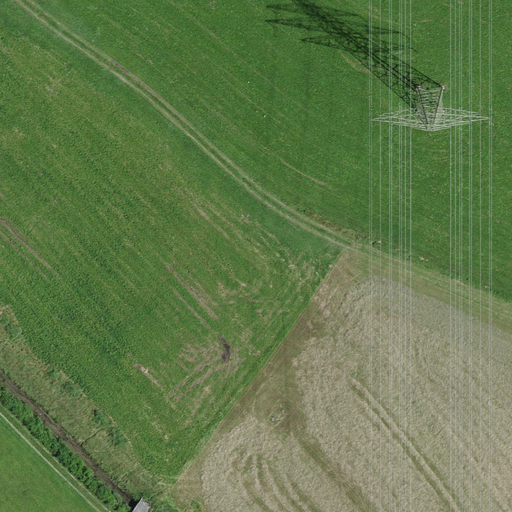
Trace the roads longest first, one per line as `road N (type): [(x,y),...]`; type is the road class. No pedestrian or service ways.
road 1 (track): [(29,0),(293,213),(511,307)]
road 2 (track): [(99,511),(0,406)]
